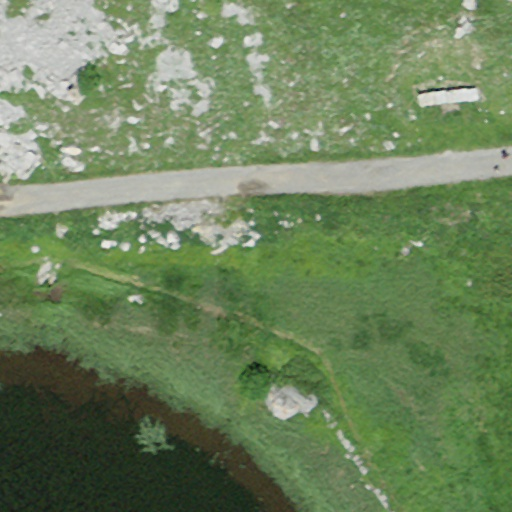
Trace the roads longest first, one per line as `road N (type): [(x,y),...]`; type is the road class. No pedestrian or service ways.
road 1 (track): [(511,162),(201,182)]
road 2 (track): [(0,198),(201,182)]
